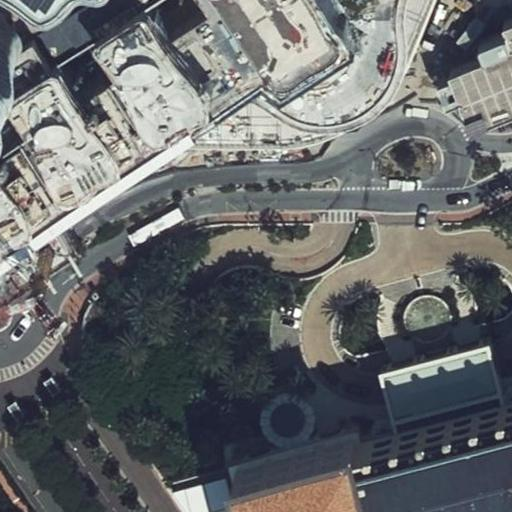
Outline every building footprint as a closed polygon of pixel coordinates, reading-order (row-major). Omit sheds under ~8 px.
[(340,0),(119,0),(0,80),(0,217),(256,59),(273,48),(288,61),(351,17),(340,0)] [(0,0),(0,80),(119,0),(0,0)] [(479,128),(511,112),(511,14),(509,16),(511,24),(511,30),(485,40),(490,53),(453,66),(479,128)] [(391,83),(400,66),(382,58),(374,74),(391,83)] [(451,414),(505,400),(490,341),(381,368),(396,427),(451,414)] [(451,414),(396,427),(357,437),(352,417),(219,451),(234,511),(484,511),(502,508),(511,511),(511,398),(505,400),(451,414)]
